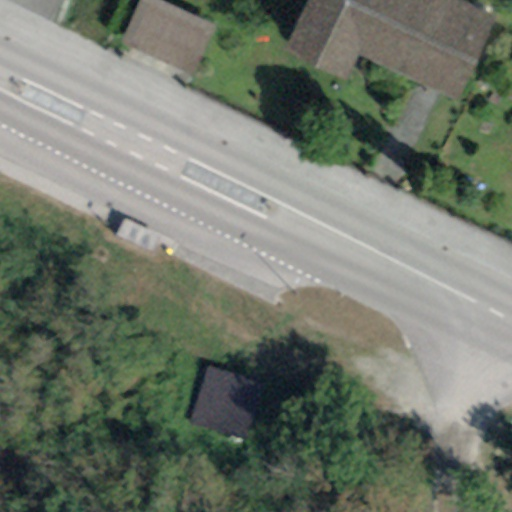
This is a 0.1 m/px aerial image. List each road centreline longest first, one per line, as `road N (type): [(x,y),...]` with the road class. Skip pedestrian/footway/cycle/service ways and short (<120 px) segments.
road 1 (secondary): [(511,333),(0,80)]
road 2 (track): [(466,311),(461,511)]
